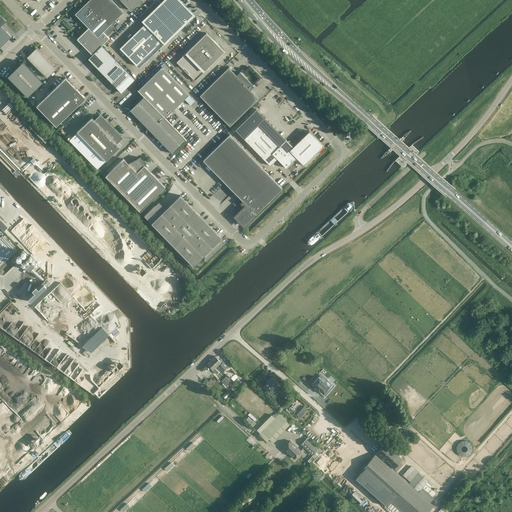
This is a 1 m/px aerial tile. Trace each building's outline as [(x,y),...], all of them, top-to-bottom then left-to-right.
[(78,0),(75,3),(80,8),(86,2),(84,0),(78,0)] [(89,0),(88,1),(111,24),(123,12),(111,0),(89,0)] [(164,47),(196,17),(179,0),(164,0),(141,23),(144,27),(119,50),(136,67),(161,43),(164,47)] [(120,0),(130,10),(140,0),(120,0)] [(111,24),(88,1),(75,14),(80,19),(79,21),(82,24),(83,22),(97,37),(103,32),(107,36),(115,28),(111,24)] [(6,21),(0,15),(0,47),(11,37),(1,26),(6,21)] [(194,81),(224,51),(206,33),(176,62),(194,81)] [(121,92),(135,79),(102,45),(88,58),(121,92)] [(36,48),(26,57),(47,78),(56,68),(36,48)] [(27,97),(42,82),(23,62),(8,76),(27,97)] [(131,109),(151,130),(153,129),(174,151),(186,139),(165,118),(188,95),(161,67),(138,90),(143,96),(131,109)] [(229,126),(258,98),(250,90),(251,89),(254,86),(240,72),(237,74),(237,75),(236,75),(228,67),(200,95),(229,126)] [(56,126),(85,98),(65,78),(36,106),(56,126)] [(105,161),(120,146),(115,142),(120,137),(100,116),(95,121),(92,117),(77,132),(105,161)] [(303,165),(323,146),(309,131),(293,146),(286,139),(279,146),(258,124),(243,139),(270,166),(277,159),(286,168),(296,158),(303,165)] [(244,207),(235,216),(244,226),(254,216),(253,215),(255,214),(282,189),(229,135),(203,160),(225,183),(226,181),(235,190),(233,192),(242,201),(240,203),(239,202),(242,206),(242,205),(244,207)] [(402,136),(388,150),(390,152),(404,138),(402,136)] [(128,164),(123,158),(105,176),(140,212),(165,187),(144,165),(140,157),(128,164)] [(144,216),(193,266),(203,256),(208,260),(226,242),(180,195),(162,213),(155,205),(144,216)] [(0,236),(0,265),(17,250),(6,239),(7,238),(5,235),(4,236),(2,234),(0,236)] [(22,261),(28,269),(38,262),(31,254),(22,261)] [(182,277),(165,259),(157,266),(174,285),(182,277)] [(162,297),(144,279),(137,286),(154,304),(162,297)] [(102,326),(83,344),(90,352),(109,334),(102,326)] [(215,356),(212,360),(217,365),(222,371),(227,366),(220,359),(219,360),(215,356)] [(217,365),(212,360),(208,364),(212,368),(211,369),(213,371),(216,374),(219,371),(215,367),(217,365)] [(270,391),(278,382),(271,377),(264,386),(270,391)] [(314,387),(318,390),(319,390),(324,394),(328,389),(327,389),(332,384),(327,379),(325,382),(318,377),(312,384),(315,386),(314,387)] [(354,394),(349,401),(356,407),(362,401),(354,394)] [(384,415),(395,404),(388,398),(377,409),(384,415)] [(305,405),(296,413),(299,416),(308,408),(305,405)] [(272,441),(289,422),(277,411),(273,415),(274,417),(261,432),(272,441)] [(31,444),(35,447),(43,439),(39,435),(31,444)] [(313,455),(318,449),(306,438),(301,444),(313,455)] [(456,441),(458,456),(472,454),(470,439),(456,441)] [(290,440),(282,448),(294,459),(302,451),(290,440)] [(186,448),(189,451),(196,445),(193,442),(186,448)] [(355,478),(388,507),(392,511),(401,511),(427,511),(433,505),(429,502),(439,491),(418,472),(408,483),(392,469),(402,458),(385,443),(357,473),(359,474),(355,478)] [(171,462),(165,467),(167,470),(174,465),(171,462)] [(345,477),(347,475),(340,469),(338,471),(345,477)] [(142,488),(145,491),(151,485),(149,482),(142,488)] [(120,508),(123,511),(129,506),(127,503),(120,508)]
